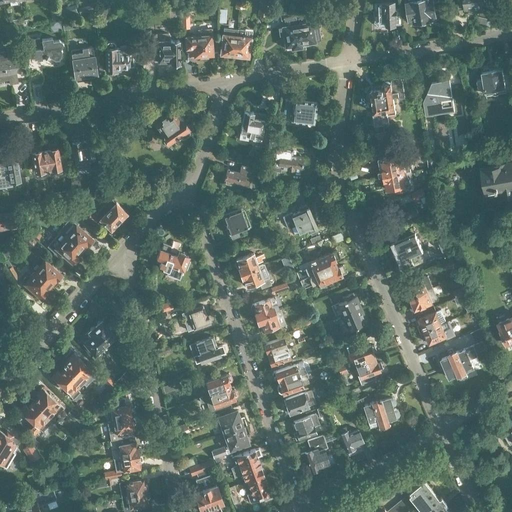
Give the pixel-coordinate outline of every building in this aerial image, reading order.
[(267,16),(268,15),(269,9),(271,9),(271,0),(270,0),(259,0),(258,15),(267,16)] [(419,0),(405,0),(409,21),(409,23),(410,24),(413,23),(423,21),(419,0)] [(432,20),(437,19),(434,0),(419,0),(423,21),(432,19),(432,20)] [(457,0),(459,14),(460,15),(461,16),(463,17),(465,16),(466,15),(466,14),(466,13),(474,12),(475,15),(476,15),(474,0),(457,0)] [(493,13),(491,0),(474,0),(476,15),(478,14),(478,11),(486,10),(486,14),(493,13)] [(395,10),(395,2),(386,2),(386,3),(375,4),(375,10),(374,10),(374,15),(375,15),(376,21),(375,22),(379,26),(380,25),(387,25),(389,27),(394,27),(396,25),(396,24),(402,24),(401,14),(399,14),(399,10),(395,10)] [(219,8),(218,22),(226,22),(227,9),(219,8)] [(309,22),(308,17),(307,10),(295,12),(296,13),(297,25),(298,25),(301,44),(315,41),(315,40),(320,40),(317,21),(309,22)] [(297,25),(296,13),(281,16),(281,22),(282,22),(283,27),(279,27),(280,34),(285,34),(287,49),(302,47),(301,44),(298,25),(297,25)] [(182,30),(190,29),(190,14),(182,15),(182,30)] [(21,18),(12,19),(13,27),(21,26),(22,26),(21,18)] [(24,32),(30,31),(29,25),(27,25),(22,26),(21,26),(22,35),(24,35),(24,32)] [(234,54),(237,29),(223,27),(220,54),(227,55),(227,53),(234,54)] [(142,41),(150,40),(150,29),(142,29),(142,41)] [(237,29),(234,54),(248,55),(249,45),(251,43),(252,36),(252,30),(245,29),(241,29),(237,29)] [(179,62),(178,38),(170,38),(170,34),(168,33),(156,33),(154,35),(154,40),(156,41),(158,41),(158,46),(156,46),(157,52),(154,52),(153,53),(153,58),(155,60),(158,60),(167,60),(167,61),(170,61),(170,62),(179,62)] [(211,42),(216,42),(215,34),(186,36),(187,46),(190,46),(190,54),(199,54),(199,58),(207,57),(207,53),(211,53),(211,49),(212,49),(211,42)] [(59,50),(63,44),(62,41),(58,39),(52,40),(52,37),(41,38),(42,44),(40,44),(39,37),(30,39),(32,49),(33,49),(34,57),(36,57),(37,58),(41,58),(41,56),(42,56),(45,59),(48,58),(49,56),(55,59),(58,58),(61,52),(59,50)] [(114,47),(114,44),(112,42),(107,42),(106,44),(106,47),(106,70),(107,70),(109,72),(114,71),(116,69),(116,68),(128,68),(128,67),(134,66),(134,50),(127,50),(127,45),(119,46),(119,47),(114,47)] [(95,73),(96,73),(93,54),(89,55),(87,46),(80,47),(81,51),(71,52),(75,77),(76,77),(77,81),(96,78),(95,73)] [(12,49),(0,51),(0,81),(10,80),(10,84),(18,83),(12,49)] [(511,73),(504,75),(502,68),(482,72),(483,79),(477,80),(479,91),(485,90),(486,95),(511,90),(511,73)] [(392,83),(391,83),(389,81),(386,80),(383,82),(383,83),(388,116),(389,116),(390,118),(395,117),(394,115),(396,115),(393,96),(397,96),(398,98),(405,97),(402,81),(402,79),(399,77),(393,78),(392,79),(392,83)] [(432,80),(424,100),(426,115),(455,111),(450,78),(432,80)] [(371,90),(368,91),(367,93),(367,97),(370,99),(372,98),(375,119),(382,117),(383,127),(390,126),(389,123),(388,116),(383,83),(382,84),(378,85),(379,88),(371,90)] [(292,109),(291,119),(291,120),(313,123),(314,115),(315,115),(316,109),(315,109),(316,102),(293,99),(292,109)] [(262,135),(265,119),(264,119),(265,114),(244,109),(242,122),(240,121),(238,123),(237,127),(239,130),(241,131),(239,138),(248,139),(249,135),(253,136),(252,138),(260,140),(261,135),(262,135)] [(189,133),(187,129),(188,128),(182,120),(180,121),(172,111),(166,115),(165,115),(163,116),(160,112),(152,118),(163,133),(161,134),(167,142),(179,134),(181,138),(184,138),(189,135),(189,133)] [(391,137),(392,143),(402,144),(398,121),(389,123),(390,126),(391,137)] [(272,140),(274,129),(266,128),(264,140),(272,140)] [(155,142),(156,136),(152,131),(148,130),(147,141),(155,142)] [(392,143),(391,137),(386,137),(386,132),(375,134),(376,142),(392,143)] [(72,142),(71,142),(75,167),(76,167),(76,169),(82,168),(82,166),(101,164),(98,147),(93,148),(91,139),(80,140),(79,136),(71,137),(72,142)] [(57,147),(56,142),(48,144),(49,148),(45,149),(49,175),(62,173),(58,147),(57,147)] [(49,175),(45,149),(41,150),(40,145),(32,146),(33,151),(32,151),(35,171),(41,170),(42,176),(49,175)] [(301,169),(303,156),(287,154),(288,147),(277,146),(274,170),(282,172),(283,167),(287,167),(287,168),(293,169),(294,168),(301,169)] [(423,154),(424,147),(412,146),(411,153),(423,154)] [(400,161),(398,154),(390,156),(391,160),(382,162),(384,170),(383,171),(384,176),(406,172),(405,168),(414,166),(413,158),(400,161)] [(3,155),(0,155),(0,184),(11,183),(11,180),(19,179),(16,157),(7,159),(7,160),(4,161),(3,155)] [(489,198),(511,193),(511,161),(502,164),(503,164),(483,168),(489,198)] [(251,186),(254,175),(250,174),(252,168),(240,165),(239,171),(226,168),(222,183),(232,186),(233,182),(243,184),(243,186),(250,188),(250,186),(251,186)] [(75,171),(70,171),(73,192),(78,192),(78,188),(81,188),(78,175),(76,176),(75,171)] [(407,176),(406,172),(384,176),(385,181),(386,181),(387,190),(396,188),(397,192),(414,189),(412,175),(407,176)] [(33,203),(31,191),(29,176),(21,178),(23,191),(22,192),(24,204),(33,203)] [(415,200),(425,195),(422,188),(412,193),(415,200)] [(31,191),(33,203),(41,202),(39,189),(31,191)] [(52,193),(53,199),(73,196),(72,190),(52,193)] [(110,229),(126,212),(115,201),(116,200),(110,195),(94,211),(100,217),(99,218),(110,229)] [(69,212),(73,208),(67,203),(62,198),(59,202),(69,212)] [(291,211),(282,215),(287,228),(292,226),(295,233),(299,231),(300,232),(307,229),(309,233),(317,229),(315,226),(316,225),(308,206),(307,206),(305,203),(298,206),(300,209),(292,213),(291,211)] [(238,231),(249,227),(242,207),(223,214),(225,222),(224,223),(226,226),(227,226),(230,234),(231,234),(232,237),(239,235),(238,231)] [(404,213),(407,220),(420,214),(417,207),(404,213)] [(16,225),(13,210),(0,212),(0,228),(9,227),(9,229),(16,228),(15,226),(16,225)] [(94,223),(99,218),(95,214),(92,211),(87,217),(94,223)] [(396,225),(406,221),(403,213),(393,217),(396,225)] [(266,232),(276,228),(271,215),(267,217),(270,223),(263,226),(266,232)] [(66,235),(81,249),(87,242),(90,245),(94,240),(76,224),(66,235)] [(25,231),(36,241),(41,235),(30,225),(25,231)] [(30,247),(36,241),(25,231),(19,237),(30,247)] [(61,232),(49,246),(59,255),(62,252),(74,263),(78,258),(75,255),(81,249),(66,235),(61,232)] [(318,234),(309,237),(311,242),(320,238),(318,234)] [(404,269),(414,265),(411,258),(416,255),(416,254),(422,252),(414,234),(392,243),(404,269)] [(439,253),(448,250),(443,238),(434,241),(436,245),(433,246),(436,253),(439,252),(439,253)] [(168,251),(170,246),(163,243),(161,248),(159,248),(156,257),(160,259),(158,262),(162,264),(161,266),(168,268),(166,272),(177,276),(179,277),(180,275),(183,267),(185,268),(186,267),(188,262),(188,260),(186,259),(187,255),(178,251),(176,255),(168,251)] [(299,278),(336,263),(334,259),(340,257),(336,249),(331,252),(331,250),(309,260),(310,262),(304,265),(304,266),(295,270),(299,278)] [(241,272),(258,266),(257,262),(262,260),(261,258),(264,256),(264,254),(255,256),(254,252),(236,258),(235,261),(236,266),(239,267),(241,272)] [(50,285),(56,278),(59,281),(63,276),(40,255),(30,266),(35,270),(34,271),(50,285)] [(443,271),(455,266),(452,259),(440,264),(443,271)] [(336,263),(299,278),(302,287),(311,283),(311,284),(318,281),(320,284),(341,275),(340,274),(346,271),(343,264),(337,266),(336,263)] [(12,266),(8,268),(15,279),(19,277),(12,266)] [(258,266),(241,272),(242,277),(241,279),(242,284),(245,285),(263,278),(261,274),(266,272),(264,266),(259,268),(258,266)] [(50,285),(34,271),(29,277),(27,275),(22,280),(24,282),(43,299),(47,294),(44,291),(50,285)] [(410,297),(434,287),(429,275),(423,278),(423,277),(403,286),(402,288),(403,290),(405,291),(408,290),(410,297)] [(278,292),(289,289),(286,282),(271,287),(273,294),(278,292)] [(456,297),(464,293),(467,292),(464,286),(453,291),(456,297)] [(434,287),(410,297),(413,304),(411,305),(410,307),(411,309),(413,310),(433,302),(433,301),(439,299),(434,287)] [(279,308),(278,306),(277,303),(282,301),(278,292),(273,294),(269,296),(269,297),(252,303),(251,306),(252,311),(255,312),(256,317),(281,309),(280,307),(279,308)] [(467,312),(471,310),(464,293),(456,297),(454,298),(457,304),(462,302),(467,312)] [(337,304),(342,316),(361,308),(356,295),(337,304)] [(156,314),(163,312),(166,311),(174,309),(171,301),(152,308),(154,315),(156,314)] [(209,323),(207,315),(206,314),(203,305),(187,310),(183,312),(186,320),(190,319),(193,328),(209,323)] [(18,325),(27,315),(16,306),(8,317),(18,325)] [(361,308),(339,318),(344,331),(351,328),(350,327),(367,320),(361,308)] [(281,309),(256,317),(258,323),(257,324),(258,329),(261,330),(285,322),(281,309)] [(421,332),(442,323),(439,316),(444,314),(442,309),(437,311),(419,318),(422,323),(418,325),(421,332)] [(166,311),(163,312),(156,314),(158,320),(168,317),(166,311)] [(472,315),(477,328),(482,327),(477,313),(472,315)] [(109,320),(106,316),(100,321),(99,320),(97,322),(96,324),(95,325),(109,341),(110,343),(117,337),(117,336),(116,335),(117,334),(117,335),(124,329),(113,317),(109,320)] [(297,328),(311,323),(309,316),(291,322),(293,329),(297,328)] [(511,316),(499,323),(508,343),(509,343),(511,347),(511,346),(511,316)] [(443,324),(442,323),(421,332),(424,340),(428,338),(430,343),(445,337),(446,339),(454,336),(453,333),(450,328),(450,326),(448,324),(446,323),(443,324)] [(109,341),(95,325),(94,326),(92,326),(90,327),(90,330),(84,334),(88,338),(84,341),(95,354),(101,348),(109,341)] [(485,327),(471,333),(474,342),(488,336),(485,327)] [(289,334),(285,335),(264,343),(267,353),(293,344),(294,344),(293,338),(291,339),(289,334)] [(193,342),(189,344),(191,351),(196,350),(199,361),(220,354),(220,353),(224,352),(222,344),(217,346),(217,345),(216,345),(213,336),(193,342)] [(363,339),(345,346),(351,360),(353,359),(355,364),(374,357),(372,352),(376,350),(374,344),(370,345),(369,344),(366,345),(363,339)] [(450,355),(442,358),(451,378),(458,375),(459,375),(461,379),(468,376),(469,376),(467,372),(467,371),(475,368),(473,364),(474,363),(473,363),(471,359),(472,358),(477,356),(479,361),(490,357),(486,349),(483,341),(466,348),(459,351),(458,351),(454,352),(453,349),(449,351),(451,354),(450,354),(450,355)] [(271,364),(290,357),(296,355),(294,350),(296,350),(295,347),(299,346),(298,342),(294,344),(293,344),(267,353),(271,364)] [(169,352),(167,346),(157,349),(159,356),(169,352)] [(71,360),(65,366),(83,384),(86,386),(99,372),(89,362),(86,365),(73,352),(68,357),(71,360)] [(374,357),(355,364),(357,368),(355,369),(361,383),(375,377),(373,372),(379,370),(378,368),(382,367),(380,361),(376,362),(374,357)] [(273,371),(272,373),(273,377),(273,378),(276,379),(278,378),(279,381),(306,372),(302,360),(295,362),(275,369),(275,370),(273,371)] [(83,384),(65,366),(59,372),(57,370),(52,375),(71,392),(69,394),(74,398),(80,392),(78,389),(83,384)] [(278,384),(277,387),(278,390),(278,391),(281,393),(282,392),(283,392),(303,385),(302,384),(309,382),(308,377),(314,375),(312,370),(306,372),(279,381),(280,383),(278,384)] [(205,377),(197,379),(203,395),(210,393),(230,386),(229,382),(231,381),(232,379),(231,375),(228,374),(226,375),(226,373),(206,380),(205,377)] [(108,374),(102,379),(113,389),(118,384),(108,374)] [(122,374),(116,380),(122,385),(120,387),(123,389),(127,384),(128,388),(140,386),(139,380),(130,381),(122,374)] [(51,417),(53,418),(63,407),(41,386),(36,391),(39,394),(33,400),(51,417)] [(203,395),(199,397),(201,402),(206,400),(211,412),(231,405),(229,400),(234,398),(234,397),(237,396),(238,393),(236,389),(234,388),(231,389),(230,386),(210,393),(203,395)] [(311,389),(306,390),(285,398),(286,402),(285,403),(283,405),(285,410),(287,411),(289,410),(289,411),(315,402),(311,389)] [(349,396),(355,408),(356,411),(361,409),(358,403),(367,398),(363,389),(349,396)] [(389,397),(387,389),(373,394),(375,399),(371,400),(371,402),(363,404),(370,424),(378,422),(379,425),(383,427),(386,426),(388,422),(387,419),(398,416),(399,413),(398,409),(395,408),(393,408),(392,404),(394,403),(396,401),(394,397),(392,396),(389,397)] [(355,408),(349,396),(346,397),(349,403),(347,404),(349,411),(355,408)] [(112,400),(109,406),(112,420),(114,420),(132,416),(131,415),(133,415),(134,413),(133,411),(132,409),(130,410),(129,403),(123,404),(122,398),(112,400)] [(324,405),(324,406),(329,404),(326,398),(318,401),(320,407),(324,405)] [(25,404),(20,409),(31,420),(26,426),(35,434),(51,417),(33,400),(27,406),(25,404)] [(79,412),(83,408),(77,402),(74,407),(79,412)] [(79,412),(74,407),(68,412),(76,419),(81,414),(79,412)] [(236,410),(225,414),(224,410),(211,414),(213,418),(212,418),(215,426),(220,424),(223,432),(246,424),(243,416),(239,417),(236,410)] [(354,425),(360,422),(355,411),(349,413),(354,425)] [(310,415),(293,421),(297,431),(296,431),(293,432),(296,439),(298,438),(299,439),(316,433),(313,426),(319,423),(315,413),(310,415)] [(132,416),(114,420),(114,421),(108,422),(109,429),(111,439),(133,435),(132,429),(134,429),(133,422),(135,422),(135,421),(135,418),(134,417),(132,417),(132,416)] [(185,421),(178,424),(181,431),(188,428),(185,421)] [(249,433),(246,424),(223,432),(226,441),(224,441),(227,449),(247,441),(245,434),(249,433)] [(13,451),(17,444),(10,440),(14,435),(7,430),(5,433),(0,429),(0,459),(3,461),(10,449),(13,451)] [(354,445),(363,442),(358,429),(351,432),(350,430),(348,431),(347,430),(339,433),(346,451),(347,450),(349,454),(356,451),(354,447),(355,447),(354,445)] [(310,449),(304,451),(310,471),(319,468),(318,467),(329,464),(329,463),(333,461),(331,454),(326,456),(324,448),(327,447),(322,434),(307,440),(310,449)] [(111,439),(110,440),(112,449),(111,449),(113,458),(114,458),(116,458),(120,457),(139,454),(138,452),(140,452),(141,451),(140,448),(139,447),(137,447),(136,441),(134,441),(133,435),(117,438),(111,439)] [(31,443),(23,448),(31,461),(39,456),(31,443)] [(214,456),(226,452),(224,446),(212,450),(214,456)] [(254,448),(236,454),(238,462),(236,466),(232,468),(233,471),(260,461),(258,456),(262,455),(259,447),(255,448),(254,448)] [(116,458),(114,458),(116,470),(120,470),(122,470),(141,467),(140,461),(142,460),(143,459),(142,456),(141,455),(139,456),(139,454),(120,457),(116,458)] [(203,471),(207,469),(216,466),(214,458),(200,463),(203,471)] [(262,468),(260,461),(233,471),(235,477),(242,474),(245,481),(264,474),(264,473),(264,472),(265,471),(264,471),(264,470),(264,469),(263,468),(262,468),(262,467),(262,468)] [(197,473),(203,471),(200,463),(189,467),(192,475),(197,473)] [(194,491),(201,510),(205,508),(206,511),(214,511),(221,510),(219,503),(223,502),(220,493),(219,494),(216,484),(214,484),(210,474),(209,474),(207,469),(203,471),(197,473),(199,478),(196,479),(200,489),(194,491)] [(105,479),(121,476),(120,470),(104,472),(105,479)] [(264,474),(245,481),(240,483),(242,488),(247,486),(247,485),(249,484),(252,493),(248,494),(250,501),(263,496),(264,500),(272,497),(271,494),(271,493),(264,474)] [(121,476),(105,479),(106,479),(107,485),(119,483),(122,482),(121,476)] [(122,482),(119,483),(121,496),(127,495),(146,492),(146,490),(147,490),(148,488),(147,485),(146,484),(144,484),(143,478),(124,482),(122,482)] [(438,497),(424,480),(386,511),(384,508),(379,511),(405,511),(418,502),(425,511),(450,511),(444,504),(446,502),(440,495),(438,497)] [(234,502),(240,500),(234,485),(229,487),(234,502)] [(30,506),(18,511),(40,511),(38,505),(56,498),(52,486),(26,496),(30,506)] [(127,495),(121,496),(124,511),(137,510),(137,507),(148,504),(147,498),(148,498),(149,497),(148,494),(148,493),(146,493),(146,492),(127,495)]
